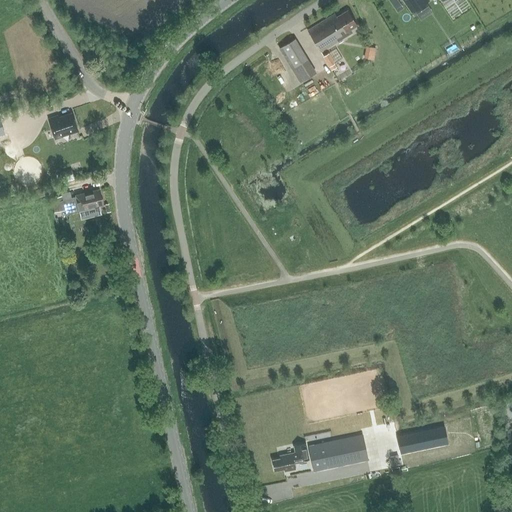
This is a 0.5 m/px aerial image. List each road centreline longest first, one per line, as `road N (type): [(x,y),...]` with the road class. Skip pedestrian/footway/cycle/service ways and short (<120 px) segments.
road 1 (unclassified): [(238,511),(173,172),(180,131),(202,90),(322,0)]
road 2 (secondary): [(189,511),(125,211),(131,108)]
road 3 (secondary): [(131,108),(168,49),(228,0)]
road 4 (tertiary): [(131,108),(86,80),(39,0)]
